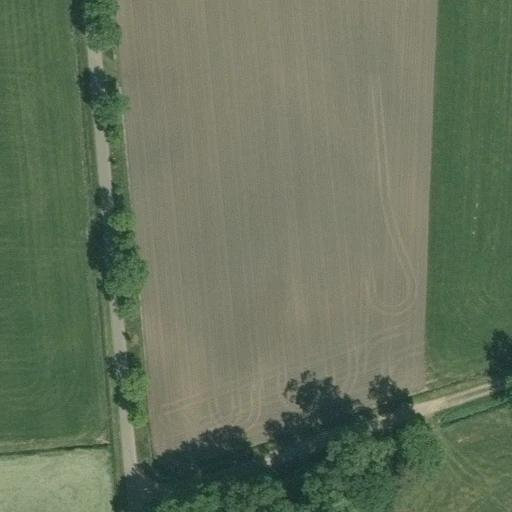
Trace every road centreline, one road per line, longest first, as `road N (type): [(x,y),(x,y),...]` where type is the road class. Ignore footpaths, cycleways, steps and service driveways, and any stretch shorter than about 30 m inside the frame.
road 1 (unclassified): [(138,511),(90,0)]
road 2 (track): [(511,390),(137,502)]
